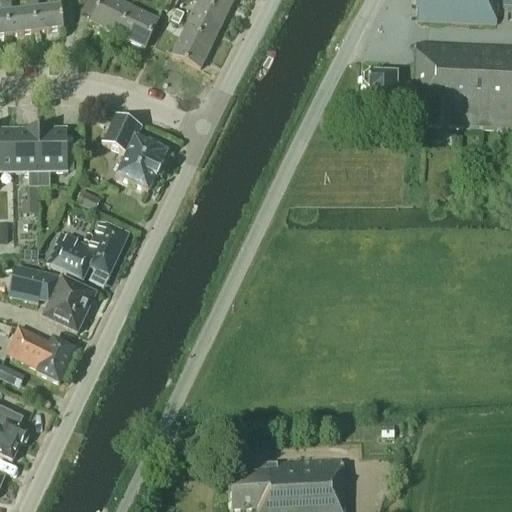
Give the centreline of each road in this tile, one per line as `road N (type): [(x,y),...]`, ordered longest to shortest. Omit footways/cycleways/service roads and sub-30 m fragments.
road 1 (unclassified): [(168,422),(373,0)]
road 2 (residential): [(22,511),(204,130)]
road 3 (residential): [(204,130),(128,99),(48,87),(0,92)]
road 4 (residential): [(204,130),(270,0)]
